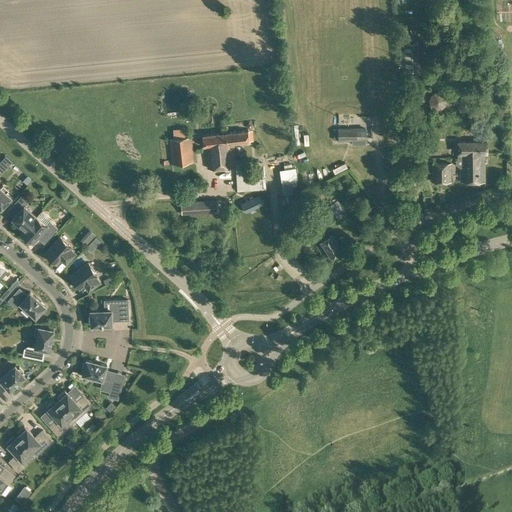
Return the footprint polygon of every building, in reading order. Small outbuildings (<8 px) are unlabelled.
[(420,69),(418,43),(400,44),(401,70),(420,69)] [(442,94),(438,93),(434,94),(431,97),(429,100),(430,105),(433,108),(437,109),(441,108),(444,106),(446,101),(445,97),(442,94)] [(195,108),(187,109),(188,119),(196,118),(195,108)] [(169,138),(172,164),(194,161),(191,136),(179,137),(178,124),(167,125),(169,138)] [(333,128),(334,139),(352,139),(352,144),(365,144),(365,128),(333,128)] [(247,130),(226,132),(229,166),(235,166),(233,142),(248,141),(247,130)] [(229,166),(226,132),(203,134),(204,145),(206,145),(208,168),(212,168),(229,166)] [(484,152),(486,152),(486,140),(457,141),(457,157),(458,157),(460,156),(463,156),(465,157),(469,157),(469,152),(484,152)] [(485,181),(484,152),(469,152),(469,157),(465,157),(463,156),(460,156),(458,157),(457,157),(455,159),(456,164),(460,167),(460,181),(485,181)] [(292,157),(276,157),(276,164),(281,164),(281,169),(292,169),(292,157)] [(336,172),(350,167),(346,159),(333,164),(336,172)] [(432,163),(431,181),(451,181),(451,162),(432,163)] [(27,176),(23,181),(27,184),(31,180),(27,176)] [(265,177),(236,179),(237,191),(266,188),(265,177)] [(0,207),(1,208),(11,197),(6,193),(9,190),(3,184),(0,187),(0,207)] [(277,196),(279,207),(294,196),(293,194),(277,196)] [(246,212),(264,204),(259,195),(241,203),(246,212)] [(22,232),(22,233),(36,216),(25,206),(28,202),(21,196),(10,208),(14,212),(11,216),(13,217),(12,218),(25,229),(22,232)] [(206,199),(185,201),(181,201),(182,214),(210,212),(218,212),(217,199),(206,199)] [(323,209),(328,215),(342,206),(337,199),(323,209)] [(36,216),(22,233),(33,242),(37,237),(43,243),(57,228),(50,222),(46,226),(36,216)] [(93,239),(96,235),(90,229),(86,233),(93,239)] [(320,241),(330,257),(342,249),(331,233),(320,241)] [(59,237),(45,253),(56,263),(60,259),(66,264),(75,253),(69,249),(71,247),(59,237)] [(96,237),(91,242),(96,246),(100,241),(96,237)] [(88,290),(99,282),(95,276),(97,275),(87,262),(70,276),(79,288),(84,284),(88,290)] [(16,279),(8,288),(11,290),(19,281),(16,279)] [(8,288),(0,296),(3,299),(11,290),(8,288)] [(45,305),(30,291),(25,297),(17,290),(8,300),(15,307),(20,302),(35,317),(38,313),(39,315),(44,310),(42,309),(45,305)] [(91,325),(111,324),(111,317),(122,317),(121,299),(111,300),(111,309),(90,310),(90,314),(88,314),(88,321),(90,321),(91,325)] [(34,347),(28,346),(24,348),(22,355),(40,359),(42,348),(49,350),(53,329),(38,326),(35,326),(33,335),(37,336),(34,347)] [(100,388),(109,391),(108,396),(117,399),(121,385),(112,383),(114,374),(104,371),(106,365),(86,359),(85,363),(83,363),(81,369),(83,369),(82,373),(102,379),(100,388)] [(9,390),(25,376),(22,373),(23,371),(19,367),(17,368),(15,365),(0,377),(0,388),(4,385),(9,390)] [(59,398),(57,400),(75,419),(92,404),(83,394),(75,401),(64,389),(57,396),(59,398)] [(75,419),(57,400),(55,402),(53,399),(46,406),(56,417),(49,424),(58,435),(75,419)] [(77,419),(82,425),(91,417),(87,411),(77,419)] [(19,434),(17,436),(31,451),(35,455),(52,440),(42,430),(35,437),(24,425),(17,432),(19,434)] [(31,451),(17,436),(15,438),(13,435),(6,442),(16,454),(9,461),(18,471),(23,466),(19,462),(31,451)] [(0,483),(5,477),(10,480),(14,475),(3,466),(0,470),(0,483)] [(24,486),(20,492),(26,497),(31,491),(24,486)]
